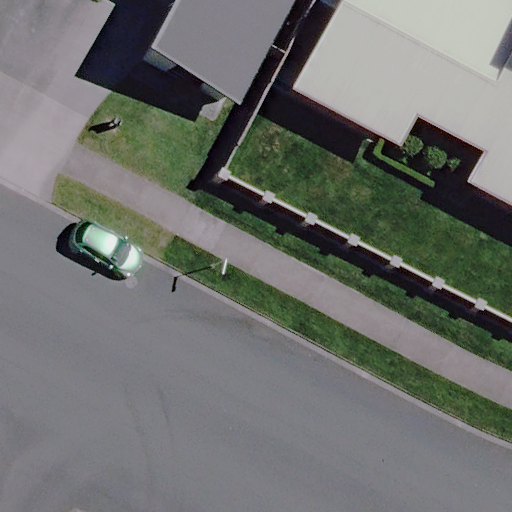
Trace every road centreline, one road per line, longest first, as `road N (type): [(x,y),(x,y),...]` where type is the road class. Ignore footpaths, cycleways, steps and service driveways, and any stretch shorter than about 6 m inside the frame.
road 1 (tertiary): [(369,511),(119,391)]
road 2 (tertiary): [(119,391),(0,324)]
road 3 (residential): [(63,511),(119,391)]
